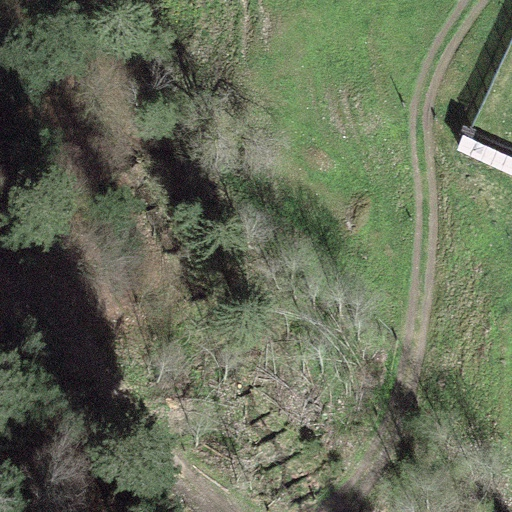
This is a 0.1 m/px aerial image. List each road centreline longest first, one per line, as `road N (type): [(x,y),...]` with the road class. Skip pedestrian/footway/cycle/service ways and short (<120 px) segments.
road 1 (track): [(326,511),(377,457),(400,399),(423,240),(416,119),(425,75),(473,0)]
road 2 (track): [(0,254),(171,465),(223,511)]
